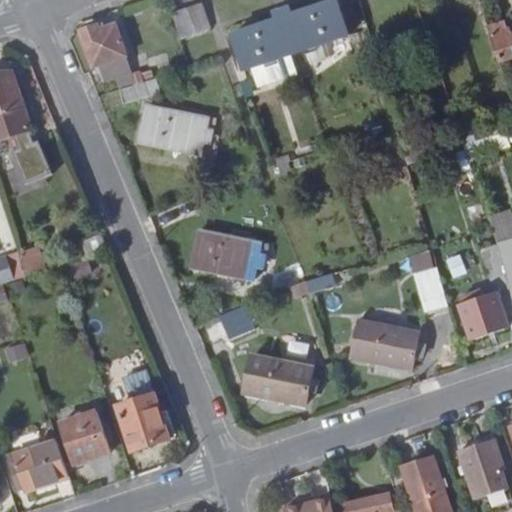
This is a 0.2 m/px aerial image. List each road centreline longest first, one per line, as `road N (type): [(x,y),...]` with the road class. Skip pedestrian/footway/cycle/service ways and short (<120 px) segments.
road 1 (residential): [(225,476),(36,15)]
road 2 (residential): [(225,476),(511,381)]
